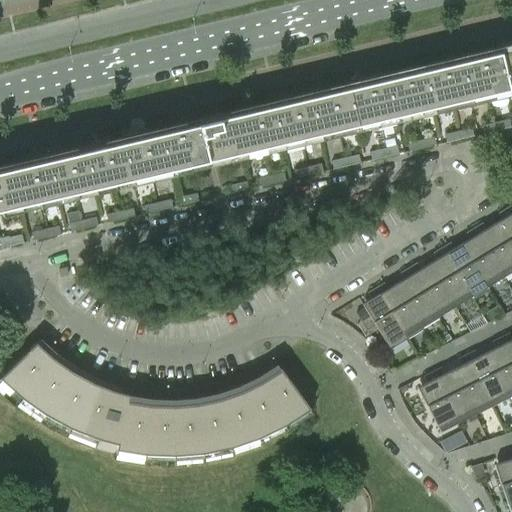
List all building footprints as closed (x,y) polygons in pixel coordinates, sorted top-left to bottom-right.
[(0,208),(511,87),(511,42),(346,82),(347,88),(0,170),(0,208)] [(508,119),(494,122),(496,130),(510,127),(508,119)] [(481,125),(483,133),(496,130),(494,122),(481,125)] [(471,128),(457,131),(459,139),(473,135),(471,128)] [(444,134),(445,142),(459,139),(457,131),(444,134)] [(433,137),(420,140),(422,148),(435,144),(433,137)] [(406,143),(408,151),(422,148),(420,140),(406,143)] [(396,146),(382,149),(384,156),(398,153),(396,146)] [(369,152),(371,160),(384,156),(382,149),(369,152)] [(358,155),(344,158),(346,165),(360,162),(358,155)] [(331,161),(332,169),(346,165),(344,158),(331,161)] [(320,163),(307,167),(309,174),(322,171),(320,163)] [(293,170),(295,177),(309,174),(307,167),(293,170)] [(283,172),(269,176),(271,183),(285,180),(283,172)] [(256,179),(258,186),(271,183),(269,176),(256,179)] [(230,185),(232,192),(248,189),(246,181),(230,185)] [(180,197),(182,204),(198,201),(196,193),(180,197)] [(170,199),(157,202),(158,210),(172,207),(170,199)] [(143,206),(145,213),(158,210),(157,202),(143,206)] [(511,217),(506,207),(497,212),(501,218),(493,223),(511,254),(511,217)] [(133,208),(119,211),(121,219),(135,216),(133,208)] [(106,214),(107,222),(121,219),(119,211),(106,214)] [(95,217),(82,220),(84,228),(97,224),(95,217)] [(70,231),(84,228),(82,220),(68,223),(70,231)] [(511,254),(493,223),(485,228),(482,222),(473,227),(499,270),(511,262),(511,254)] [(58,226),(44,229),(46,237),(60,233),(58,226)] [(499,270),(473,227),(464,232),(468,238),(460,243),(463,247),(483,280),(499,270)] [(33,240),(46,237),(44,229),(31,232),(33,240)] [(21,235),(7,238),(9,245),(22,242),(21,235)] [(0,249),(10,247),(9,245),(7,238),(7,236),(0,238),(0,249)] [(483,280),(463,247),(460,243),(452,248),(449,242),(440,247),(467,290),(483,280)] [(467,290),(440,247),(432,252),(435,258),(427,263),(430,267),(450,300),(467,290)] [(450,300),(430,267),(427,263),(420,268),(416,262),(407,267),(434,310),(450,300)] [(434,310),(407,267),(399,272),(403,278),(395,283),(397,287),(417,320),(422,328),(438,318),(434,310)] [(417,320),(397,287),(395,283),(387,288),(383,282),(375,287),(401,330),(417,320)] [(401,330),(375,287),(366,292),(370,298),(361,303),(363,307),(368,316),(384,341),(401,330)] [(497,305),(492,308),(498,318),(503,315),(497,305)] [(363,307),(356,311),(361,320),(368,316),(363,307)] [(511,337),(511,338),(508,332),(499,336),(511,361),(511,337)] [(511,386),(511,361),(499,336),(491,341),(494,347),(485,351),(505,390),(511,386)] [(70,428),(97,438),(98,435),(117,440),(115,449),(144,454),(173,455),(202,452),(230,446),(257,437),(283,424),(307,409),(307,410),(309,408),(279,367),(259,380),(238,390),(217,398),(194,402),(172,404),(149,403),(127,400),(129,394),(112,390),(91,382),(71,371),(52,358),(34,342),(0,375),(0,378),(21,397),(44,414),(70,428)] [(485,351),(477,355),(474,349),(465,354),(488,399),(505,390),(485,351)] [(488,399),(465,354),(456,358),(459,364),(451,369),(471,408),(488,399)] [(451,369),(443,373),(440,367),(431,371),(454,416),(471,408),(451,369)] [(454,416),(431,371),(422,376),(425,382),(416,386),(436,425),(454,416)] [(511,503),(511,457),(510,451),(500,454),(503,461),(493,464),(494,468),(507,505),(511,503)]
